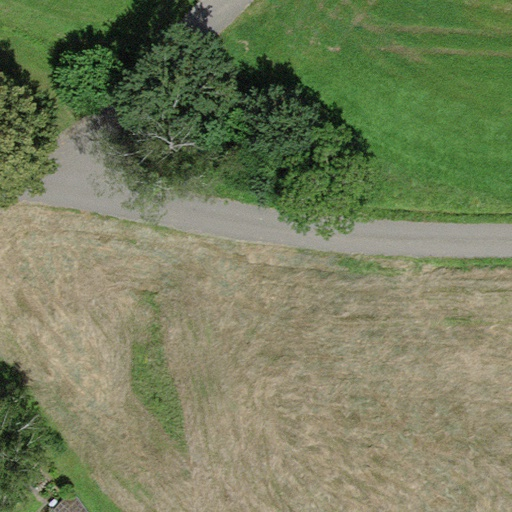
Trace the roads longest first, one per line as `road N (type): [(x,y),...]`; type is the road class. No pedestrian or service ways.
road 1 (track): [(511,237),(393,239),(213,218),(44,180)]
road 2 (track): [(221,0),(44,180)]
